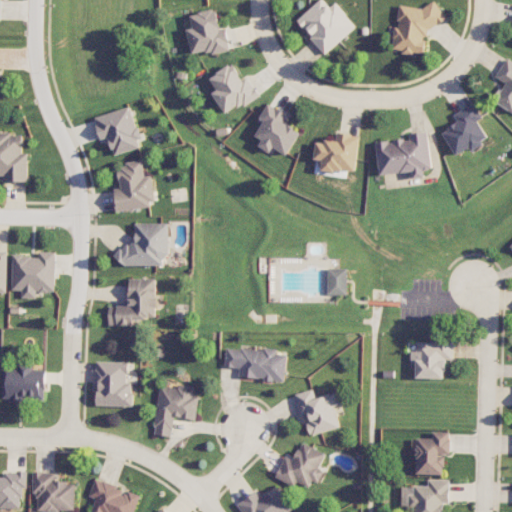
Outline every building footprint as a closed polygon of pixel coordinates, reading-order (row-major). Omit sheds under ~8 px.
[(327,54),(358,26),(336,3),(331,7),(324,0),(319,0),(297,21),(327,54)] [(393,51),(414,53),(418,51),(425,51),(426,42),(423,35),(448,20),(436,0),(423,8),(400,5),(398,20),(401,24),(395,28),(393,51)] [(193,56),(231,49),(227,28),(221,29),(217,9),(190,14),(193,28),(188,29),(193,56)] [(511,59),(508,57),(496,77),(506,83),(495,102),(511,111),(511,59)] [(260,95),(248,76),(244,79),(234,63),(210,78),(218,90),(213,93),(227,116),(260,95)] [(301,131),(285,123),(289,114),(268,103),(260,119),(264,121),(256,136),(262,140),(259,146),(271,153),(273,148),(288,156),(301,131)] [(456,156),(470,148),(471,150),(490,140),(479,121),(483,119),(475,103),(455,115),(459,122),(443,131),(456,156)] [(95,116),(101,139),(110,137),(115,155),(141,148),(139,140),(141,139),(133,107),(95,116)] [(377,142),(380,175),(413,171),(413,178),(425,177),(424,170),(433,169),(429,131),(410,134),(411,139),(377,142)] [(28,182),(29,153),(23,153),(24,133),(0,132),(0,177),(4,177),(4,181),(28,182)] [(361,135),(338,133),(337,142),(316,140),(314,159),(323,160),(322,170),(357,173),(361,135)] [(118,164),(121,188),(115,189),(118,210),(157,205),(153,175),(146,176),(144,161),(118,164)] [(170,223),(136,224),(136,245),(118,245),(118,265),(164,264),(164,256),(170,256),(170,223)] [(0,292),(7,293),(9,253),(0,252),(0,292)] [(55,292),(56,252),(40,252),(40,256),(13,255),(13,290),(22,290),(22,298),(37,298),(37,292),(55,292)] [(328,294),(348,295),(348,268),(329,268),(328,294)] [(156,279),(130,279),(130,306),(110,306),(110,325),(135,325),(135,319),(157,319),(156,279)] [(416,378),(446,378),(446,359),(454,360),(454,339),(436,339),(436,342),(417,342),(417,352),(412,351),(411,360),(417,360),(416,378)] [(286,381),(288,355),(278,354),(279,351),(227,346),(225,367),(240,368),(239,377),(286,381)] [(134,406),(134,382),(129,381),(129,362),(97,361),(96,406),(134,406)] [(46,370),(34,369),(34,364),(18,363),(18,369),(4,368),(3,400),(45,401),(46,370)] [(172,436),(175,417),(196,420),(200,396),(193,396),(195,387),(179,384),(178,389),(161,386),(154,434),(172,436)] [(312,435),(341,428),(336,408),(343,406),(339,392),(317,397),(315,389),(295,394),(301,417),(307,415),(312,435)] [(417,474),(445,474),(445,454),(451,454),(451,432),(434,432),(434,438),(417,438),(417,474)] [(327,453),(302,443),(295,460),(286,456),(276,478),(295,485),(297,481),(310,487),(313,480),(320,484),(326,471),(320,469),(327,453)] [(0,475),(0,507),(24,507),(25,472),(4,472),(4,476),(0,475)] [(56,473),(33,472),(32,495),(38,495),(38,510),(75,511),(76,482),(56,481),(56,473)] [(134,511),(141,495),(127,491),(127,490),(95,479),(89,496),(97,498),(91,511),(134,511)] [(414,511),(443,511),(444,503),(450,503),(450,480),(429,479),(429,486),(403,486),(403,506),(415,506),(414,511)] [(239,503),(243,511),(290,511),(293,511),(279,486),(260,496),(258,492),(239,503)]
